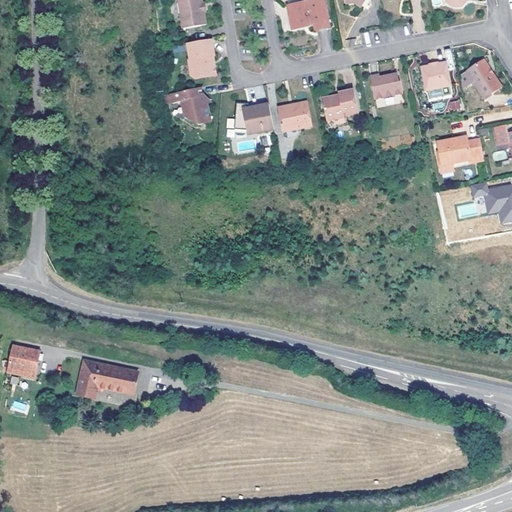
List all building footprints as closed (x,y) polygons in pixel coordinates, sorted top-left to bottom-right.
[(204,4),(202,0),(181,0),(182,4),(180,6),(181,12),(184,13),(185,20),(183,22),(184,29),(207,26),(205,13),(204,4)] [(330,27),(324,0),(323,0),(290,7),(294,29),(306,27),(305,23),(315,22),(316,25),(317,30),(330,27)] [(216,56),(213,40),(188,44),(191,59),(189,60),(192,76),(197,79),(218,76),(216,65),(213,64),(212,56),(214,56),(216,56)] [(486,100),(503,88),(485,61),(468,73),(486,100)] [(439,68),(431,69),(431,67),(422,69),(427,92),(428,92),(433,91),(435,87),(440,86),(444,89),(450,88),(451,88),(447,64),(438,66),(439,68)] [(376,101),(404,96),(401,84),(400,84),(398,76),(392,77),(391,76),(381,78),(380,76),(371,78),(376,101)] [(440,86),(435,87),(437,99),(452,96),(450,88),(444,89),(440,86)] [(437,99),(435,87),(433,91),(428,92),(430,100),(437,99)] [(204,94),(203,89),(173,95),(175,105),(185,103),(188,118),(200,127),(213,124),(209,106),(206,106),(204,94)] [(359,115),(355,91),(340,94),(341,98),(337,99),(337,97),(324,100),(329,122),(345,119),(345,117),(359,115)] [(214,105),(204,94),(206,106),(209,106),(214,105)] [(175,105),(173,95),(166,97),(169,106),(175,105)] [(449,103),(452,112),(463,108),(459,99),(449,103)] [(257,135),(275,131),(269,105),(263,106),(249,109),(249,105),(237,105),(236,131),(249,132),(257,132),(257,135)] [(291,109),(290,107),(279,109),(284,134),(301,130),(313,128),(309,106),(291,109)] [(347,118),(345,119),(329,122),(330,130),(349,126),(347,118)] [(507,127),(494,129),(497,145),(510,143),(509,134),(507,127)] [(302,132),(301,130),(284,134),(285,141),(298,139),(302,132)] [(475,164),(485,163),(481,142),(469,144),(455,146),(454,142),(439,145),(441,154),(439,155),(442,171),(454,169),(453,166),(475,162),(475,164)] [(498,212),(500,223),(511,221),(511,183),(488,187),(487,182),(470,184),(472,197),(484,196),(487,214),(498,212)] [(40,353),(13,347),(8,369),(35,375),(40,353)] [(133,394),(137,372),(84,362),(78,395),(95,398),(97,387),(133,394)] [(35,375),(8,369),(7,374),(34,379),(35,375)] [(131,405),(133,394),(97,387),(95,398),(131,405)]
